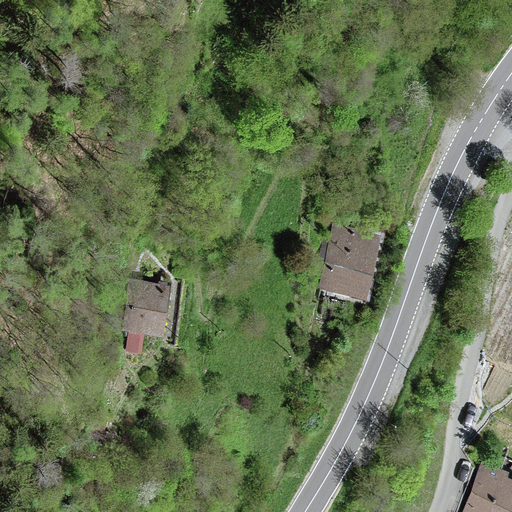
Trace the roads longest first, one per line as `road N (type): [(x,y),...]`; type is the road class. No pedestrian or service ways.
road 1 (secondary): [(305,511),(374,385),(442,199),(481,120)]
road 2 (unclassified): [(436,511),(490,249),(511,190)]
